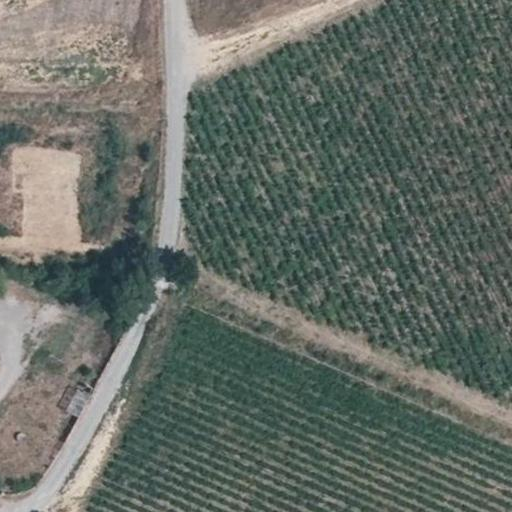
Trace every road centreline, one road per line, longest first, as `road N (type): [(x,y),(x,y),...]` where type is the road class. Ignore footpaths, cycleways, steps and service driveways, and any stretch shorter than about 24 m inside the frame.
road 1 (unclassified): [(35,511),(159,280),(172,0)]
road 2 (track): [(511,429),(159,280)]
